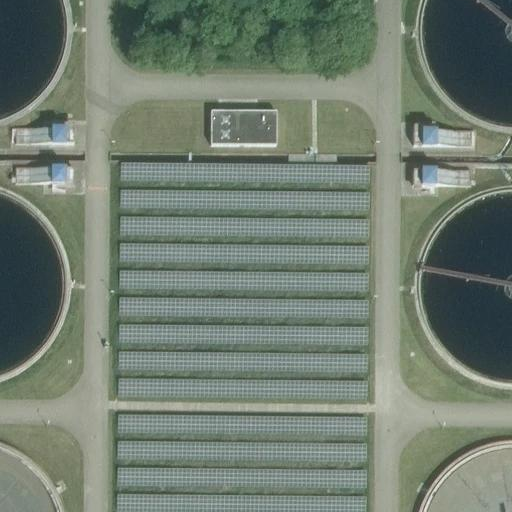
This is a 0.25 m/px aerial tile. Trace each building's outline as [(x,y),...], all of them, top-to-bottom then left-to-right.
[(211,113),(210,146),(276,147),(277,113),(257,113),(218,113),(211,113)] [(15,130),(16,145),(73,145),(73,130),(57,130),(44,130),(15,130)] [(421,133),(413,133),(413,148),(470,147),(470,141),(470,132),(438,133),(421,133)] [(72,170),(15,171),(16,186),(43,185),(52,185),(72,185),(72,170)] [(413,172),(413,186),(421,186),(438,186),(470,187),(470,180),(470,173),(413,172)]
